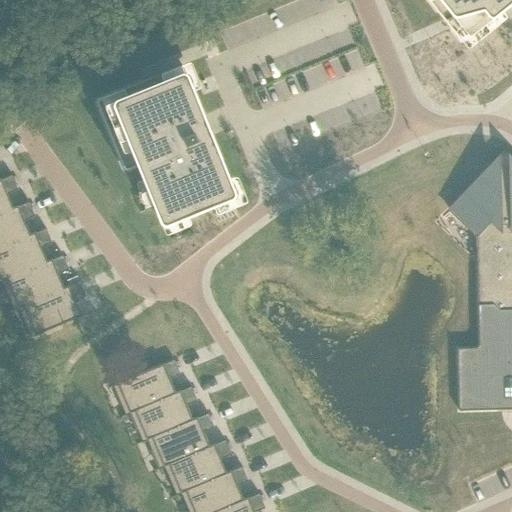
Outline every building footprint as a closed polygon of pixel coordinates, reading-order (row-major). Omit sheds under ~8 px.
[(427,0),(437,12),(438,13),(439,13),(440,13),(441,13),(443,11),(455,27),(453,28),(452,29),(452,30),(452,31),(453,32),(458,39),(459,39),(460,40),(461,40),(462,41),(463,40),(464,40),(465,39),(501,11),(502,10),(502,9),(502,8),(502,7),(501,5),(507,0),(427,0)] [(98,101),(98,105),(123,168),(126,171),(130,171),(140,167),(163,223),(165,225),(168,225),(232,199),(234,197),(234,194),(211,138),(210,137),(207,136),(206,137),(198,117),(199,117),(201,115),(201,113),(187,79),(185,77),(182,77),(178,78),(177,80),(177,82),(177,83),(159,90),(155,80),(153,78),(150,78),(100,99),(98,101)] [(511,159),(503,151),(450,208),(477,234),(479,347),(451,348),(451,409),(511,409),(511,159)] [(13,176),(0,181),(0,215),(15,209),(6,190),(17,185),(13,176)] [(0,249),(32,236),(23,216),(34,212),(30,203),(15,209),(0,215),(0,249)] [(7,280),(48,263),(40,243),(51,239),(47,229),(32,236),(0,249),(0,277),(2,282),(7,280)] [(24,307),(65,289),(57,270),(67,265),(64,256),(48,263),(7,280),(19,309),(24,307)] [(65,289),(24,307),(36,336),(83,316),(74,296),(84,292),(80,283),(65,289)] [(129,414),(134,411),(176,394),(168,373),(178,369),(174,360),(117,384),(129,414)] [(176,394),(134,411),(147,440),(151,438),(194,421),(185,400),(195,396),(191,387),(176,394)] [(168,465),(210,448),(201,427),(212,422),(208,414),(194,421),(151,438),(163,467),(168,465)] [(225,441),(210,448),(168,465),(180,494),(186,491),(227,474),(218,453),(229,449),(225,441)] [(194,511),(217,511),(244,502),(235,480),(246,475),(242,468),(227,474),(186,491),(194,511)] [(259,494),(244,502),(217,511),(254,511),(252,507),(263,503),(259,494)]
